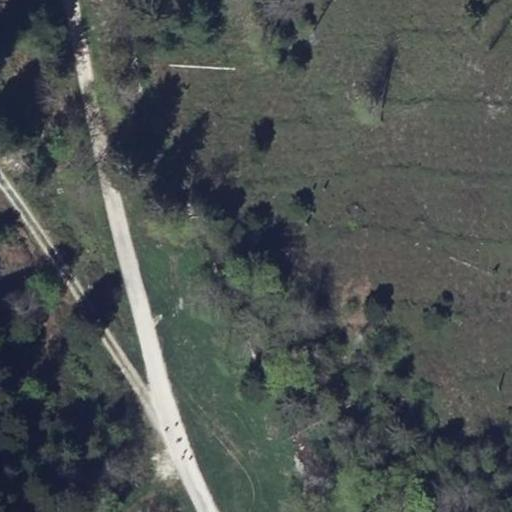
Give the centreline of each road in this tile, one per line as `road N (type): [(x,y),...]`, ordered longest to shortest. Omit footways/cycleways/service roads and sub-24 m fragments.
road 1 (track): [(69,0),(166,418),(206,511)]
road 2 (track): [(166,418),(0,181)]
